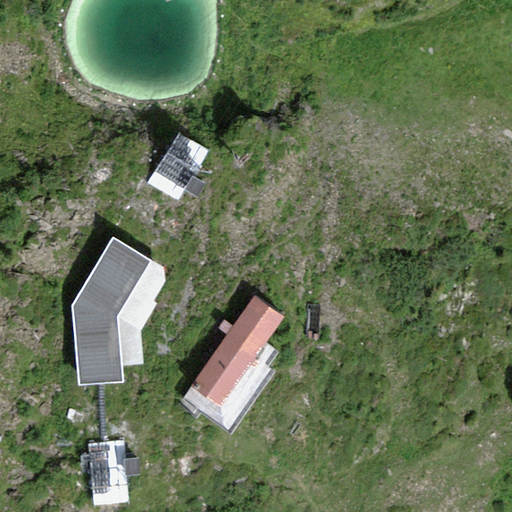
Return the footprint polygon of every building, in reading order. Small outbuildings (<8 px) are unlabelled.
[(195,194),(203,181),(192,174),(184,187),(195,194)] [(110,354),(132,353),(129,325),(146,298),(122,283),(139,255),(123,245),(107,235),(67,299),(74,375),(103,372),(111,372),(110,354)] [(187,381),(213,400),(246,355),(277,313),(251,294),(220,335),(187,381)] [(302,303),(301,336),(314,336),(316,304),(302,303)] [(213,400),(187,381),(178,394),(217,423),(260,364),(246,355),(213,400)] [(139,473),(138,458),(125,459),(126,474),(139,473)]
